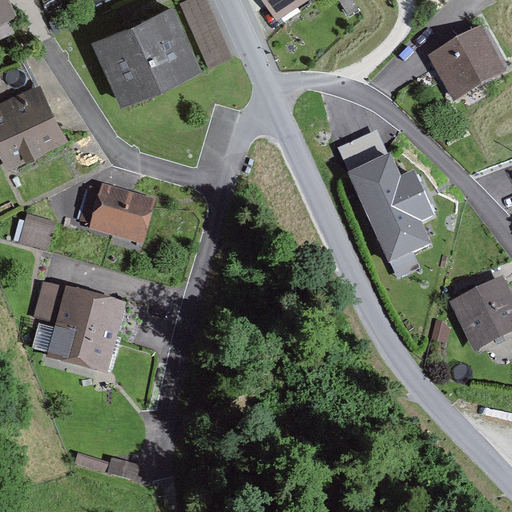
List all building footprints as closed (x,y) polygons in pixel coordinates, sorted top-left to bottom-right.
[(233,55),(208,0),(189,0),(181,3),(209,66),(233,55)] [(122,96),(195,64),(171,9),(98,41),(122,96)] [(446,68),(439,72),(445,83),(452,79),(460,93),(498,72),(488,55),(497,50),(486,31),(440,57),(446,68)] [(0,143),(9,161),(61,136),(38,91),(0,110),(0,143)] [(354,184),(383,247),(422,230),(412,209),(418,207),(407,184),(402,186),(393,166),(354,184)] [(138,237),(147,206),(92,190),(83,221),(138,237)] [(52,229),(27,223),(22,248),(46,253),(52,229)] [(511,305),(503,287),(486,295),(482,287),(475,291),(473,287),(457,295),(479,341),(511,324),(511,305)] [(43,288),(35,318),(61,325),(62,323),(69,296),(70,294),(43,288)] [(119,310),(69,296),(62,323),(61,325),(53,355),(103,369),(119,310)] [(111,475),(132,480),(136,469),(115,463),(111,475)]
